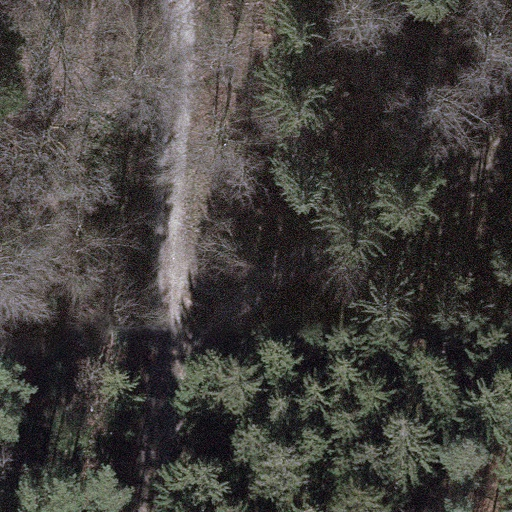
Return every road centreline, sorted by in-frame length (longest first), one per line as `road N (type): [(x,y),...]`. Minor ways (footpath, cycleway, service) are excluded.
road 1 (track): [(226,0),(195,511)]
road 2 (track): [(511,150),(211,330)]
